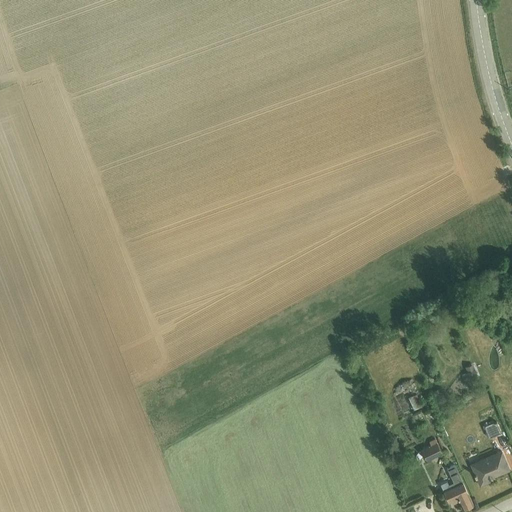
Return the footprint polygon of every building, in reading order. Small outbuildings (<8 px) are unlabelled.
[(467,371),(463,373),(466,380),(477,375),(473,363),(465,366),(467,371)] [(439,387),(431,391),(440,410),(448,405),(439,387)] [(417,392),(408,395),(414,409),(422,405),(417,392)] [(496,420),(484,425),(489,437),(501,431),(496,420)] [(430,443),(421,447),(427,459),(442,452),(435,437),(429,440),(430,443)] [(501,449),(470,462),(480,484),(489,480),(488,477),(509,468),(501,449)] [(454,484),(443,489),(448,500),(451,499),(452,500),(458,498),(463,508),(473,503),(454,463),(446,467),(454,484)]
